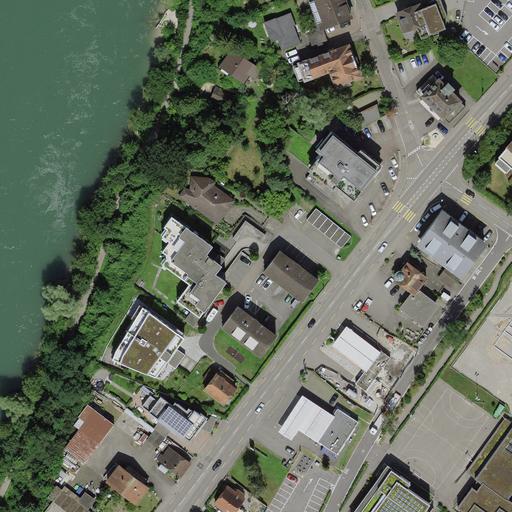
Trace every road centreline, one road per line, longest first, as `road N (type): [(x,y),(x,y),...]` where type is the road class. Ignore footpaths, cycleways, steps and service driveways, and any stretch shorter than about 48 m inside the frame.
road 1 (primary): [(174,511),(435,173)]
road 2 (residential): [(511,233),(378,423),(330,511)]
road 3 (residential): [(435,173),(420,162),(357,0)]
